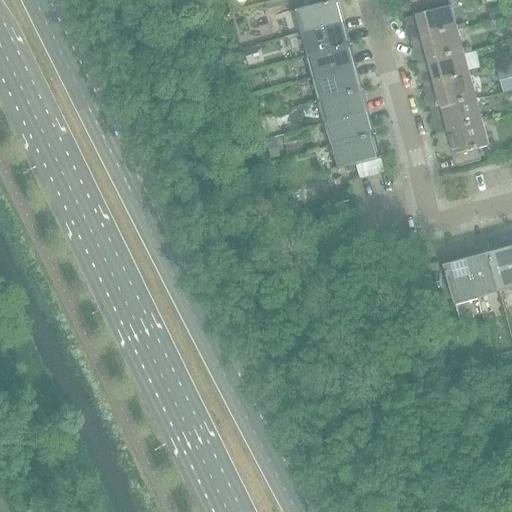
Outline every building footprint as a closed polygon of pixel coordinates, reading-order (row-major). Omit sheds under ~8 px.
[(330,0),(293,10),(299,33),(343,22),(336,0),(330,0)] [(410,41),(422,38),(457,29),(465,27),(464,23),(456,25),(451,5),(404,18),(405,22),(419,26),(422,37),(410,41)] [(343,22),(299,33),(305,56),(348,45),(349,44),(343,22)] [(422,38),(410,41),(411,45),(425,49),(428,61),(416,64),(429,61),(464,52),(471,50),(470,46),(462,48),(457,29),(465,27),(457,29),(422,38)] [(348,45),(305,56),(311,78),(353,67),(355,67),(349,44),(348,45)] [(429,61),(416,64),(417,69),(432,73),(435,84),(422,87),(422,88),(435,84),(435,85),(470,75),(470,76),(477,73),(476,69),(469,71),(464,53),(471,50),(464,52),(429,61)] [(511,66),(496,70),(502,94),(511,91),(511,66)] [(353,67),(311,78),(317,101),(360,89),(361,89),(355,67),(353,67)] [(435,84),(422,88),(423,92),(438,96),(441,107),(428,111),(441,108),(476,98),(476,99),(484,96),(483,92),(475,94),(470,76),(478,74),(477,73),(470,76),(470,75),(435,85),(435,84)] [(360,89),(317,101),(323,123),(365,112),(367,111),(361,89),(360,89)] [(441,108),(428,111),(430,115),(444,120),(447,131),(435,134),(435,135),(482,121),(490,119),(489,115),(481,118),(476,99),(484,97),(484,96),(476,99),(476,98),(441,108)] [(365,112),(323,123),(329,145),(373,134),(367,111),(365,112)] [(482,121),(435,135),(436,139),(451,142),(457,166),(481,160),(477,148),(489,145),(482,122),(490,120),(490,119),(482,121)] [(373,134),(329,145),(336,168),(379,157),(373,134)] [(264,140),(269,157),(279,155),(274,137),(264,140)] [(511,245),(511,241),(488,247),(500,291),(511,287),(511,245)] [(488,247),(466,253),(478,297),(500,291),(488,247)] [(478,297),(466,253),(443,260),(455,303),(478,297)]
